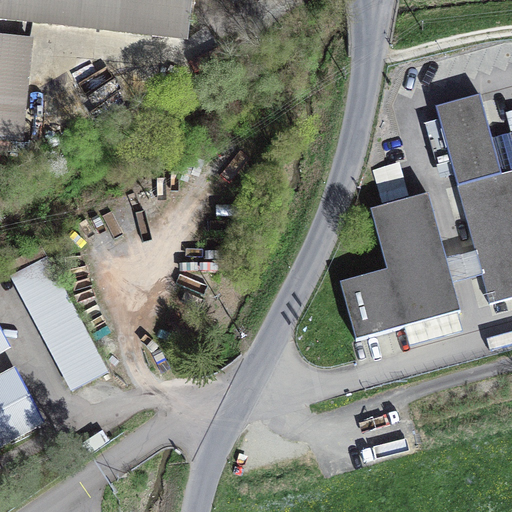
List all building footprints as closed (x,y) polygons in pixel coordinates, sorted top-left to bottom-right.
[(202,0),(2,0),(2,9),(199,32),(202,0)] [(0,40),(0,139),(22,142),(34,44),(0,40)] [(511,132),(491,138),(480,95),(436,106),(486,304),(511,297),(511,132)] [(383,204),(410,197),(400,160),(374,166),(383,204)] [(341,291),(356,345),(461,316),(429,201),(372,216),(390,277),(341,291)] [(8,278),(70,394),(109,374),(47,258),(8,278)] [(0,358),(10,353),(0,333),(0,358)] [(0,378),(0,447),(41,426),(13,372),(0,378)]
